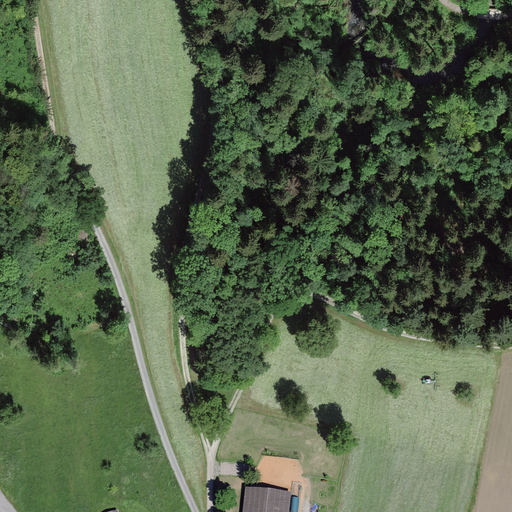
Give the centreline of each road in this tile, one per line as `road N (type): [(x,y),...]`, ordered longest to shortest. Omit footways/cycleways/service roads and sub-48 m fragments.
road 1 (track): [(213,511),(182,336),(185,246),(214,121),(193,0)]
road 2 (track): [(197,511),(165,442),(110,248),(58,159),(0,124)]
road 3 (track): [(511,346),(381,326),(297,284),(264,322),(210,465)]
road 4 (track): [(297,284),(328,257),(375,245),(511,253)]
road 5 (track): [(34,0),(58,159)]
